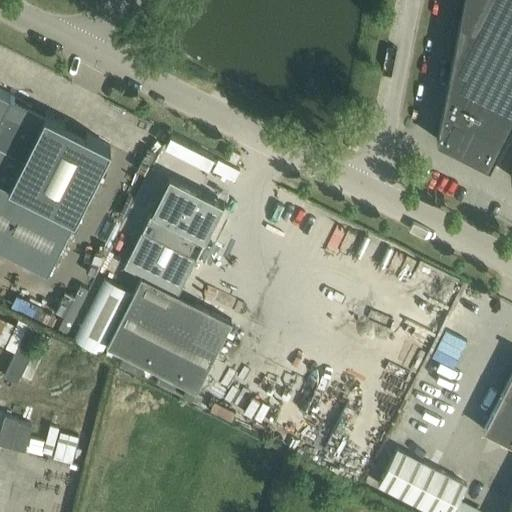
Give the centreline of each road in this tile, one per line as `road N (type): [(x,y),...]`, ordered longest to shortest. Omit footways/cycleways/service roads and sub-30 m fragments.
road 1 (unclassified): [(367,189),(97,53)]
road 2 (residential): [(367,189),(408,0)]
road 3 (unclassified): [(511,262),(367,189)]
